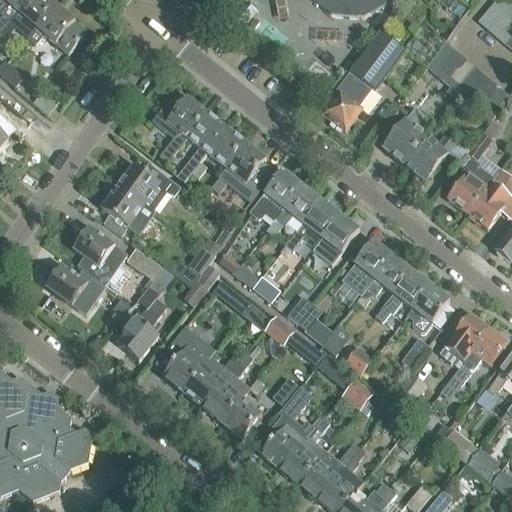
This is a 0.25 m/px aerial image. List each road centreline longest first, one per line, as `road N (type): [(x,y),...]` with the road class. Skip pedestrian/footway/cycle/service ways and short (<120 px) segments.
road 1 (residential): [(511,316),(157,33)]
road 2 (residential): [(0,258),(157,33)]
road 3 (residential): [(207,511),(0,351)]
